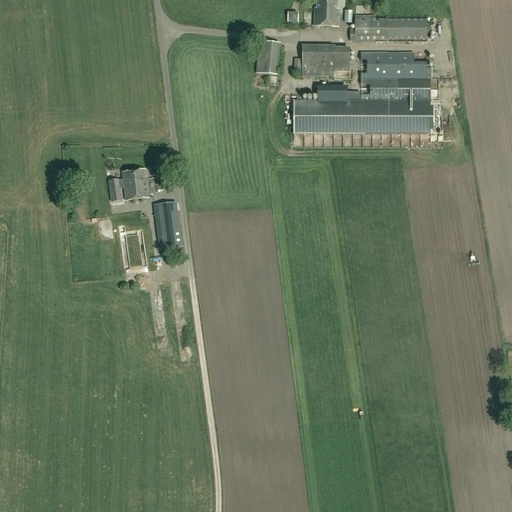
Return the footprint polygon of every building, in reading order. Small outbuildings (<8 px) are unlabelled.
[(339,10),(337,10),(337,0),(317,0),(317,9),(315,9),(315,27),(339,28),(339,10)] [(355,41),(355,42),(427,42),(427,18),(355,17),(355,30),(351,30),(350,41),(355,41)] [(280,44),(260,42),(257,74),(277,76),(280,44)] [(296,43),(295,72),(343,73),(344,43),(296,43)] [(431,79),(427,79),(427,54),(361,55),(361,94),(317,93),(317,102),(361,102),(398,101),(431,101),(431,79)] [(294,102),(294,135),(431,136),(431,130),(434,130),(440,130),(440,108),(434,108),(431,108),(431,102),(294,102)] [(126,202),(149,199),(145,170),(122,173),(123,180),(109,182),(112,203),(122,202),(120,186),(124,185),(126,202)] [(89,203),(99,203),(99,195),(89,195),(89,203)] [(176,203),(154,206),(161,250),(183,246),(176,203)] [(132,210),(107,213),(115,267),(147,263),(141,218),(133,219),(132,210)] [(168,281),(172,298),(181,296),(178,279),(168,281)]
